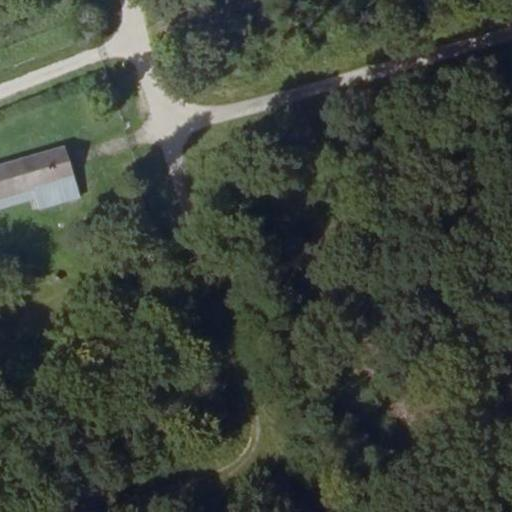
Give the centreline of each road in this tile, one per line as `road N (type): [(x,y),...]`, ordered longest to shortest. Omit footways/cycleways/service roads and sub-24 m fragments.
road 1 (track): [(120,0),(241,393),(249,445),(224,471),(117,511)]
road 2 (track): [(511,33),(162,132)]
road 3 (track): [(129,41),(0,90)]
